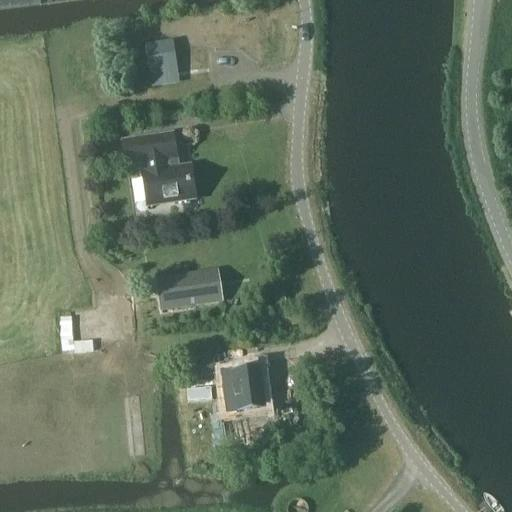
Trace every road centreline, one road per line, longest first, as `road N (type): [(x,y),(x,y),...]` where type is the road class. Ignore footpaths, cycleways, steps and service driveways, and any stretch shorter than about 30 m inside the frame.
road 1 (unclassified): [(459,511),(423,471),(343,337),(307,221),(299,145),(308,48),(303,0)]
road 2 (unclassified): [(511,254),(476,147),(474,0)]
